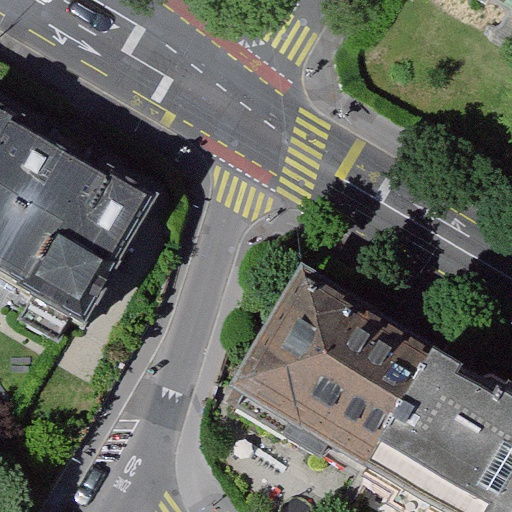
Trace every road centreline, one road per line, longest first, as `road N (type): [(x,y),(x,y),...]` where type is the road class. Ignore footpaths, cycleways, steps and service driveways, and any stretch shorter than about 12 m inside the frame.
road 1 (residential): [(262,123),(182,368),(127,475)]
road 2 (primary): [(262,123),(511,269)]
road 3 (primary): [(47,0),(262,123)]
road 4 (residential): [(305,0),(287,30),(262,123)]
